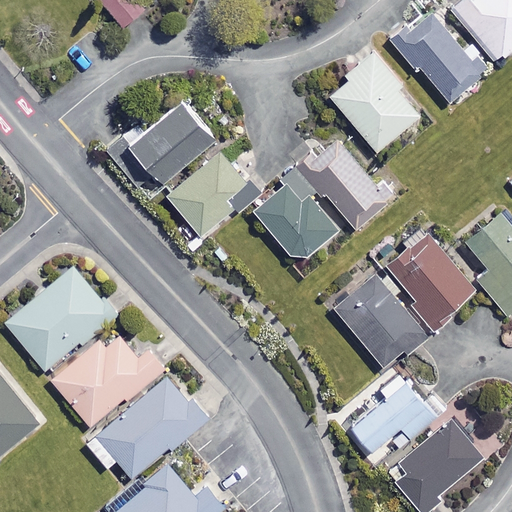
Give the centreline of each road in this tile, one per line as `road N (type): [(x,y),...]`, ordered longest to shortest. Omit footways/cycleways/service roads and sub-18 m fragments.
road 1 (residential): [(318,511),(270,401),(79,194)]
road 2 (residential): [(379,0),(294,54),(138,61),(33,139)]
